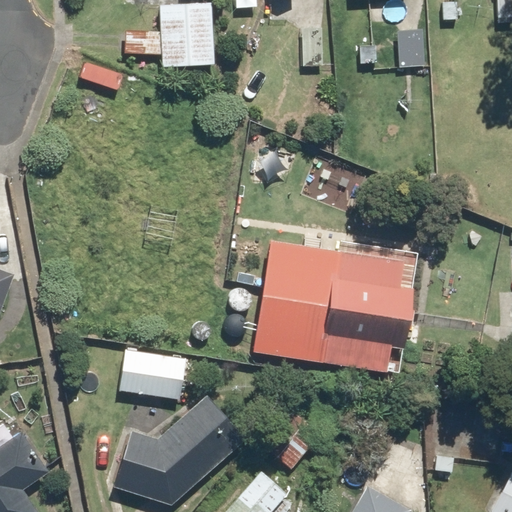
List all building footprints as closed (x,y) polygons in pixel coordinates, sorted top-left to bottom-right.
[(206,5),(156,8),(158,67),(209,65),(206,5)] [(418,30),(394,31),(395,68),(419,67),(418,30)] [(155,33),(122,33),(122,54),(154,55),(155,33)] [(116,76),(79,65),(75,79),(112,91),(116,76)] [(269,241),(251,351),(384,372),(388,347),(401,349),(410,291),(397,289),(401,262),(269,241)] [(122,351),(116,392),(175,401),(182,360),(122,351)] [(127,434),(109,488),(166,507),(240,442),(202,398),(152,442),(127,434)] [(260,446),(287,469),(316,435),(289,412),(260,446)] [(44,474),(16,434),(0,444),(0,511),(31,511),(18,492),(44,474)] [(511,511),(511,470),(509,469),(487,511),(511,511)] [(256,474),(222,511),(266,511),(281,496),(256,474)] [(402,511),(360,489),(347,511),(402,511)]
